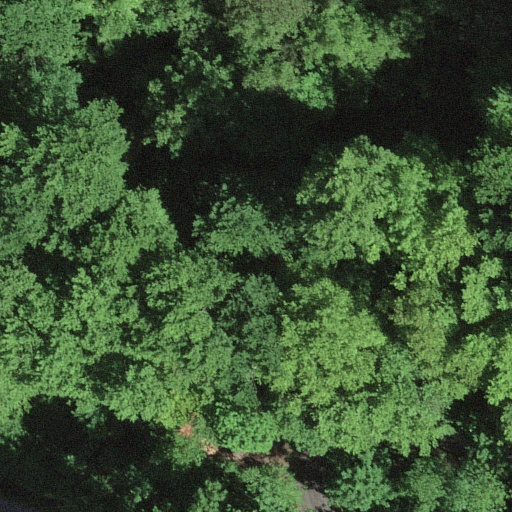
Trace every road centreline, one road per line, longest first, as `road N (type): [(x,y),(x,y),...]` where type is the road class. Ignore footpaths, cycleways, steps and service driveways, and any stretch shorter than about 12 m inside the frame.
road 1 (track): [(338,511),(317,486),(317,456),(349,427),(511,444)]
road 2 (motorway): [(511,337),(330,511)]
